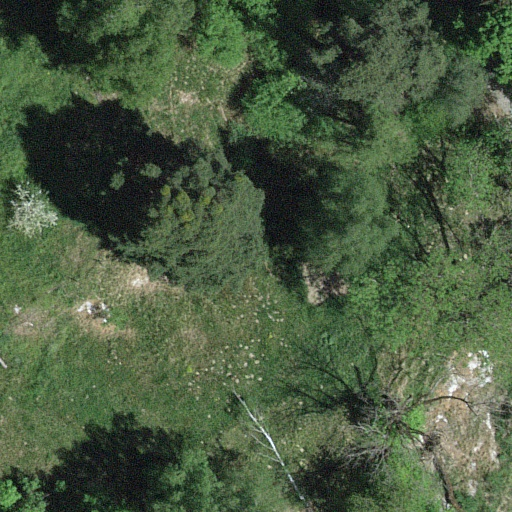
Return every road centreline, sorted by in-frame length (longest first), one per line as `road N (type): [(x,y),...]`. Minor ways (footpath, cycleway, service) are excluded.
road 1 (track): [(370,332),(353,511)]
road 2 (track): [(511,107),(484,79),(448,0)]
